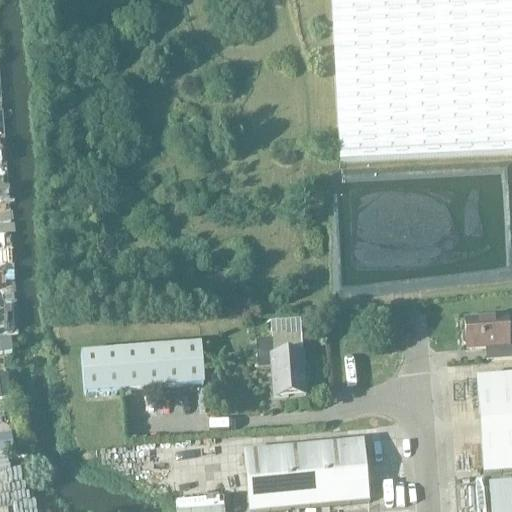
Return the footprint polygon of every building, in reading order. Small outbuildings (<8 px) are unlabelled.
[(511,0),(331,0),(339,162),(511,153),(511,0)] [(506,318),(463,321),(464,334),(462,337),(462,345),(466,348),(466,351),(495,349),(496,361),(485,362),(485,363),(511,360),(511,338),(507,339),(506,318)] [(303,367),(302,355),(272,357),(271,341),(255,342),(257,370),(271,369),(273,399),(305,397),(304,385),(307,385),(309,376),(306,367),(303,367)] [(200,346),(80,355),(83,396),(203,386),(200,346)] [(511,474),(511,378),(476,381),(483,477),(511,474)] [(363,443),(243,454),(248,511),(281,511),(369,504),(363,443)] [(511,511),(511,486),(489,488),(490,511),(511,511)]
